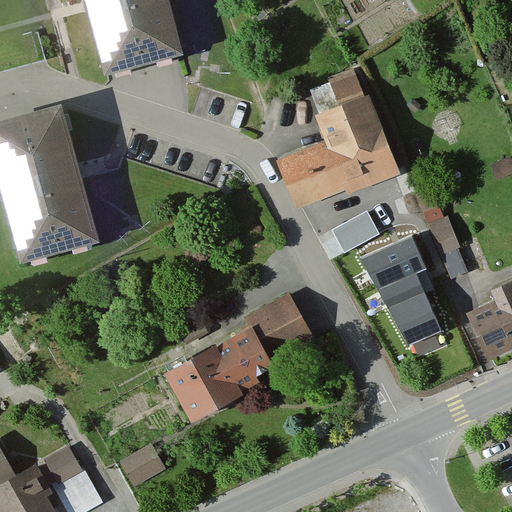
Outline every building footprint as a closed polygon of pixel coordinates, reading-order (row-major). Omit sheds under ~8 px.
[(188,58),(173,0),(88,0),(109,79),(188,58)] [(363,103),(352,74),(328,83),(329,87),(310,94),(320,119),(317,120),(327,147),(279,165),(298,214),(347,195),(349,199),(404,178),(373,99),(363,103)] [(104,247),(65,110),(0,127),(0,175),(26,269),(104,247)] [(511,175),(506,162),(491,169),(497,182),(511,175)] [(348,248),(385,229),(373,205),(336,224),(348,248)] [(459,250),(447,221),(428,228),(440,258),(459,250)] [(412,238),(361,259),(409,345),(441,331),(416,273),(426,269),(412,238)] [(511,354),(511,285),(494,293),(499,304),(471,317),(492,363),(511,354)] [(315,345),(289,294),(241,319),(249,335),(166,378),(193,429),(250,399),(247,394),(279,378),(273,367),(315,345)] [(60,508),(38,469),(17,480),(0,449),(0,511),(55,511),(60,508)] [(91,511),(102,506),(83,472),(81,474),(67,449),(44,461),(58,485),(53,487),(67,511),(91,511)] [(159,475),(145,450),(120,465),(134,489),(159,475)]
